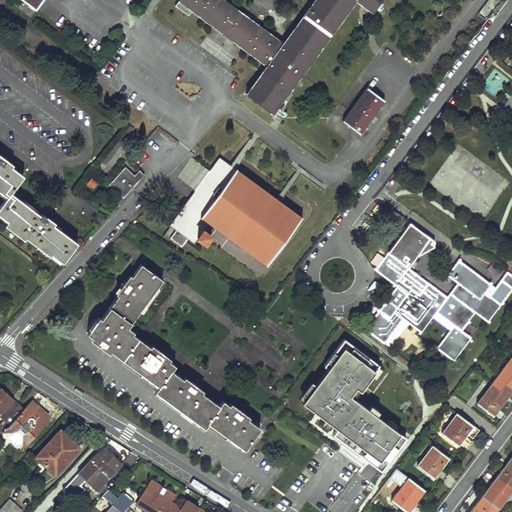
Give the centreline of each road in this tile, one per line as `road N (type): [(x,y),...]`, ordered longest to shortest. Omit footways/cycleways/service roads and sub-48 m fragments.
road 1 (residential): [(0,355),(247,511)]
road 2 (residential): [(511,5),(340,231)]
road 3 (residential): [(0,351),(184,146)]
road 4 (residential): [(340,231),(312,278),(328,298),(355,291),(360,272),(341,240)]
